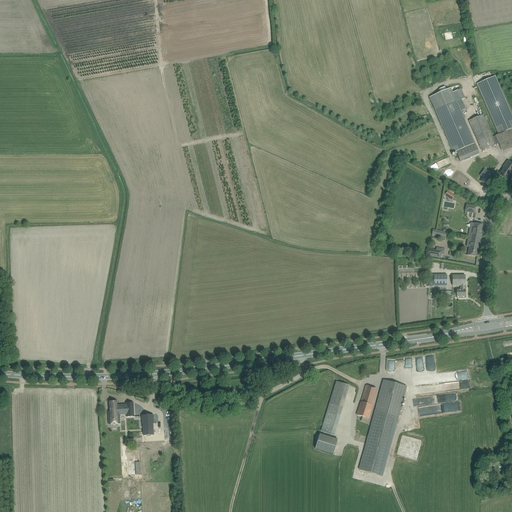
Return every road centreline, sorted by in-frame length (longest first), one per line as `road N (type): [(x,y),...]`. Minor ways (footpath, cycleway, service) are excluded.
road 1 (secondary): [(22,375),(137,376),(430,337)]
road 2 (unclassified): [(487,321),(487,234),(511,191)]
